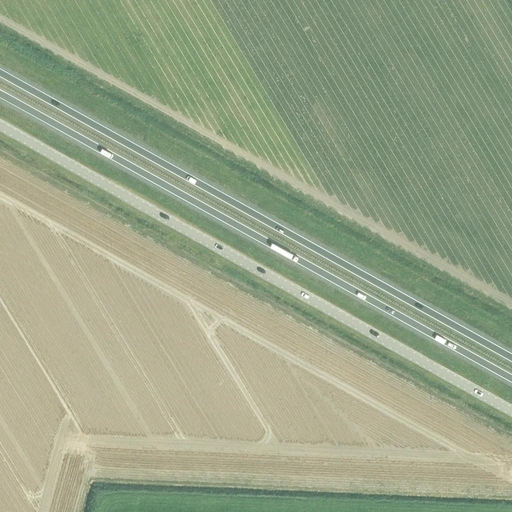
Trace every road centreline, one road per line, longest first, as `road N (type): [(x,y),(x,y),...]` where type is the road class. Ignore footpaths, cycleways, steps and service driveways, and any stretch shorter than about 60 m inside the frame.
road 1 (trunk): [(0,94),(511,381)]
road 2 (unclassified): [(0,126),(511,411)]
road 3 (trunk): [(511,357),(0,72)]
